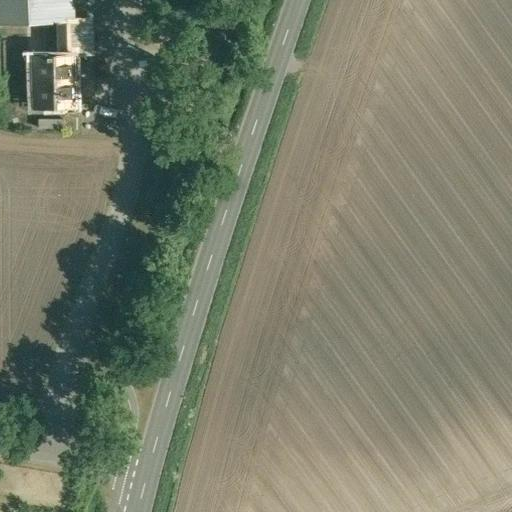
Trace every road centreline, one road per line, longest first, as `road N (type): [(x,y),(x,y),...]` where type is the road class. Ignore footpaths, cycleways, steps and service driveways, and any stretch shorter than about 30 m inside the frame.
road 1 (tertiary): [(295,0),(141,488)]
road 2 (residential): [(0,463),(141,488)]
